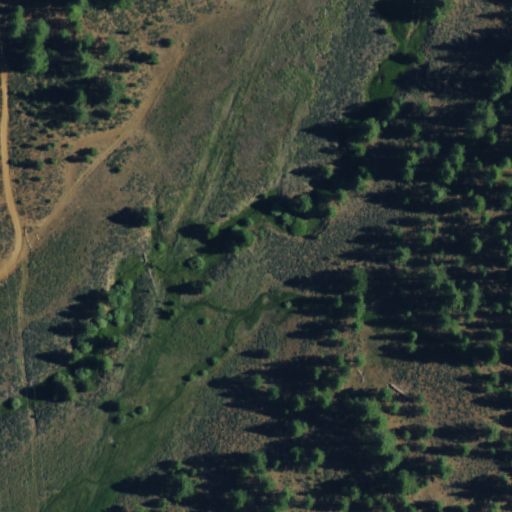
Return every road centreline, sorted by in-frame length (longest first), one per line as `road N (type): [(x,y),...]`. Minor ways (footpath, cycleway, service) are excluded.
road 1 (track): [(0,271),(20,248),(5,172),(0,68)]
road 2 (track): [(20,248),(66,201),(78,145),(129,129),(144,106)]
